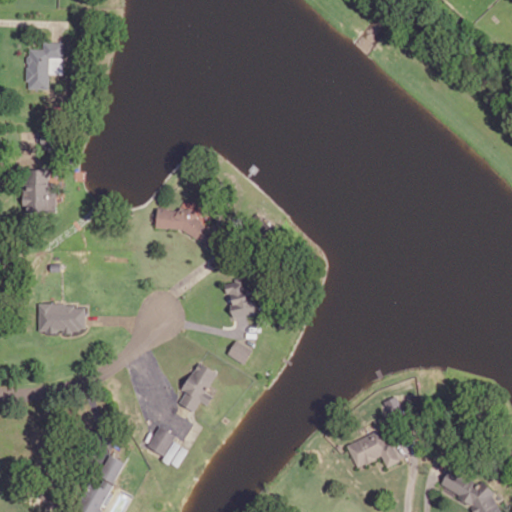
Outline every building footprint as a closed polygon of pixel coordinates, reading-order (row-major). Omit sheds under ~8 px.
[(43,40),(43,47),(30,47),(30,54),(27,56),(27,61),(29,62),(29,66),(27,65),(27,79),(30,79),(29,86),(44,87),(45,71),(49,71),(50,56),(64,56),(64,41),(43,40)] [(27,168),(27,182),(23,182),(23,211),(56,211),(56,182),(47,182),(47,168),(27,168)] [(158,207),(156,225),(183,228),(207,242),(217,228),(196,216),(196,211),(190,207),(184,208),(181,206),(178,209),(158,207)] [(235,277),(236,281),(225,284),(227,291),(230,290),(234,303),(231,304),(234,315),(255,310),(254,304),(255,303),(252,294),(251,295),(246,274),(235,277)] [(39,302),(39,329),(46,329),(46,331),(57,331),(57,327),(61,327),(63,327),(63,330),(72,330),(72,328),(79,328),(79,325),(85,325),(84,306),(74,306),(74,304),(66,304),(66,302),(63,302),(39,302)] [(236,338),(228,351),(244,361),(253,348),(236,338)] [(199,360),(217,371),(193,409),(179,400),(186,389),(182,386),(199,360)] [(148,443),(163,453),(175,433),(160,424),(148,443)] [(348,443),(358,464),(365,461),(366,463),(377,457),(376,455),(383,452),(388,463),(398,458),(390,442),(385,444),(378,429),(348,443)] [(162,458),(168,462),(180,443),(174,439),(162,458)] [(172,460),(178,464),(188,449),(182,445),(172,460)] [(98,473),(113,480),(123,461),(109,453),(98,473)] [(449,469),(441,481),(460,492),(458,495),(471,502),(472,501),(474,504),(471,505),(475,511),(500,511),(502,511),(492,492),(494,491),(483,479),(477,485),(449,469)] [(103,478),(112,484),(99,507),(102,509),(99,511),(87,511),(76,505),(89,485),(85,482),(89,476),(100,483),(103,478)]
